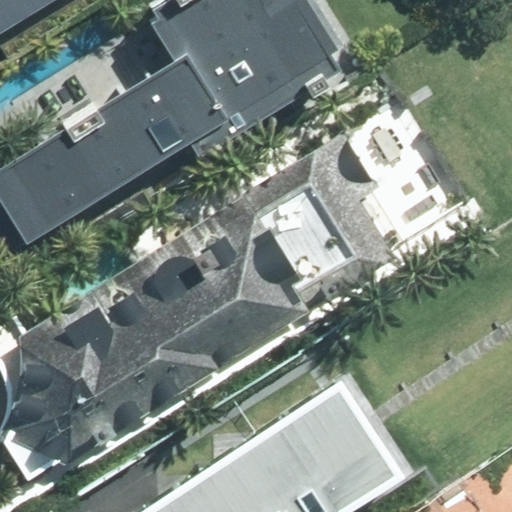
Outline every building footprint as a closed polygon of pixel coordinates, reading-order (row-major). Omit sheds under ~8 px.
[(0,0),(0,19),(31,0),(0,0)] [(0,257),(343,56),(309,0),(161,0),(188,46),(0,156),(0,257)] [(288,135),(3,315),(0,329),(0,449),(17,475),(365,255),(288,135)] [(327,388),(136,511),(324,511),(383,474),(327,388)] [(496,511),(474,478),(423,511),(496,511)]
